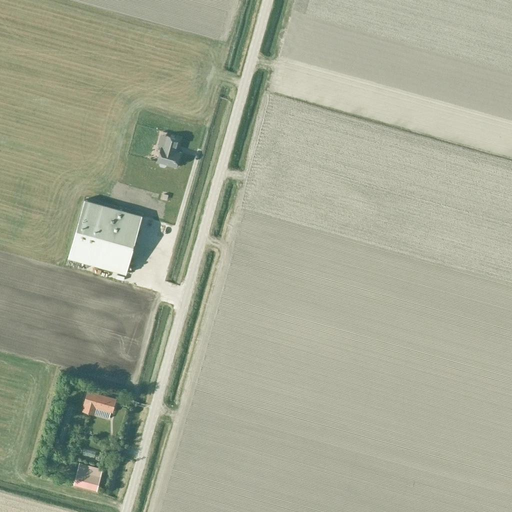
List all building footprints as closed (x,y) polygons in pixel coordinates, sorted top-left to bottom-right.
[(161,147),(157,162),(160,163),(160,164),(161,166),(164,167),(165,166),(166,164),(176,167),(181,152),(176,151),(179,139),(166,135),(163,147),(161,147)] [(142,215),(84,199),(68,258),(126,274),(142,215)] [(116,398),(98,393),(99,393),(88,390),(82,411),(95,415),(95,414),(109,418),(111,411),(113,412),(116,398)] [(65,446),(55,443),(52,451),(63,454),(65,446)] [(103,469),(79,463),(73,485),(97,491),(103,469)]
